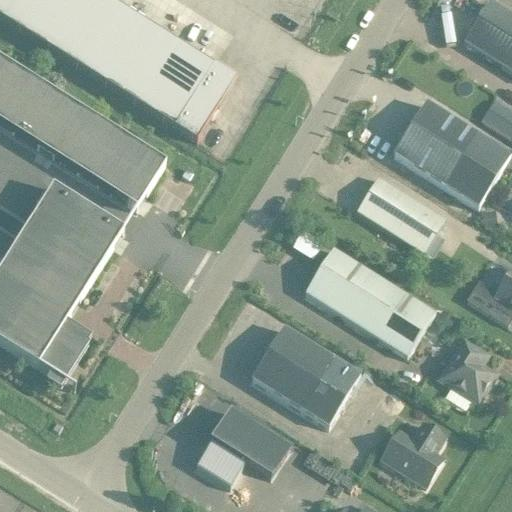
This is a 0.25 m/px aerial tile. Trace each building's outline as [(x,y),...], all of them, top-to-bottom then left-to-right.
[(0,0),(0,25),(193,146),(232,84),(97,0),(0,0)] [(511,78),(511,22),(486,6),(461,47),(511,78)] [(163,170),(0,67),(0,131),(134,216),(163,170)] [(390,160),(475,214),(508,162),(423,109),(390,160)] [(422,260),(443,226),(375,183),(354,217),(422,260)] [(0,350),(47,380),(43,387),(57,396),(86,350),(85,349),(88,343),(64,328),(121,236),(50,191),(0,270),(0,350)] [(405,363),(429,324),(433,319),(330,254),(302,299),(405,363)] [(506,331),(511,322),(511,274),(510,274),(495,298),(477,287),(465,305),(506,331)] [(434,324),(445,331),(451,321),(439,314),(434,324)] [(248,385),(300,418),(326,433),(358,382),(280,334),(248,385)] [(476,409),(494,379),(479,370),(485,360),(461,345),(437,384),(476,409)] [(287,453),(228,417),(194,472),(227,494),(243,468),(268,484),(287,453)] [(423,492),(441,464),(433,460),(443,444),(419,429),(418,430),(422,432),(414,445),(410,445),(396,437),(379,464),(423,492)]
